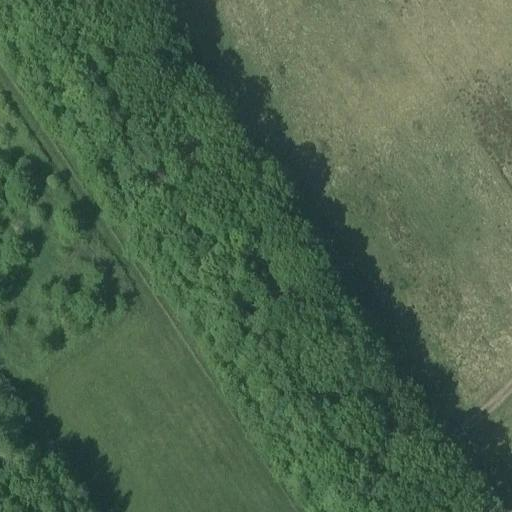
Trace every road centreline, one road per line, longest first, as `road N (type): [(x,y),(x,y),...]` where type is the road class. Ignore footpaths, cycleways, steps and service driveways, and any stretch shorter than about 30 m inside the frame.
road 1 (unclassified): [(98,0),(433,511)]
road 2 (track): [(511,381),(415,484)]
